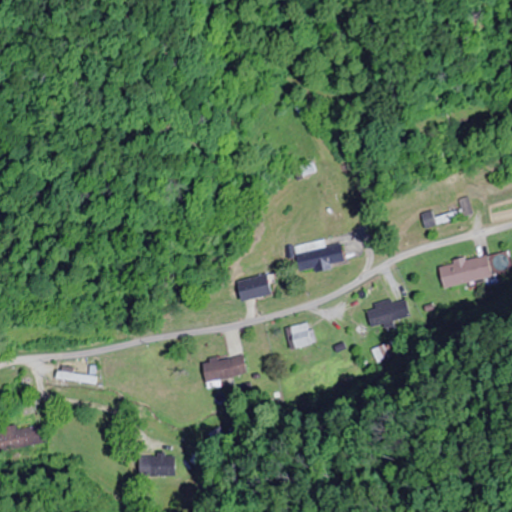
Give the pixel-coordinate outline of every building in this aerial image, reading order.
[(434,217),(433,212),(423,214),(427,227),(474,215),(469,198),(460,200),(463,210),(434,217)] [(326,246),(326,242),(298,246),(302,271),(347,265),(344,244),(326,246)] [(492,256),(498,274),(511,269),(511,258),(510,251),(492,256)] [(495,276),(489,254),(440,267),(446,289),(495,276)] [(274,295),(269,274),(237,282),(242,303),(274,295)] [(373,328),(413,317),(407,296),(368,308),(373,328)] [(294,349),(315,344),(310,322),(289,327),(294,349)] [(248,376),(245,356),(204,361),(207,382),(248,376)] [(327,383),(326,378),(308,383),(307,379),(298,382),(301,391),(327,383)] [(0,452),(48,444),(45,423),(0,430),(0,452)] [(177,456),(142,456),(142,476),(177,476),(177,456)]
